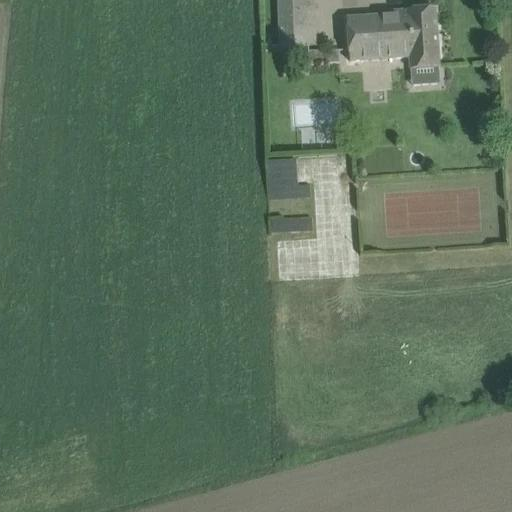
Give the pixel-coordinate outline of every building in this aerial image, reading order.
[(277,0),(280,49),(316,47),(314,0),(277,0)] [(381,17),(347,19),(350,64),(410,60),(411,73),(412,89),(441,87),(440,71),(436,10),(381,14),(381,17)] [(337,51),(307,52),(308,64),(337,63),(337,51)] [(315,220),(354,217),(350,155),(329,156),(330,170),(328,170),(330,197),(320,197),(318,163),(312,163),(315,220)] [(295,163),(268,163),(268,180),(296,180),(295,163)]
